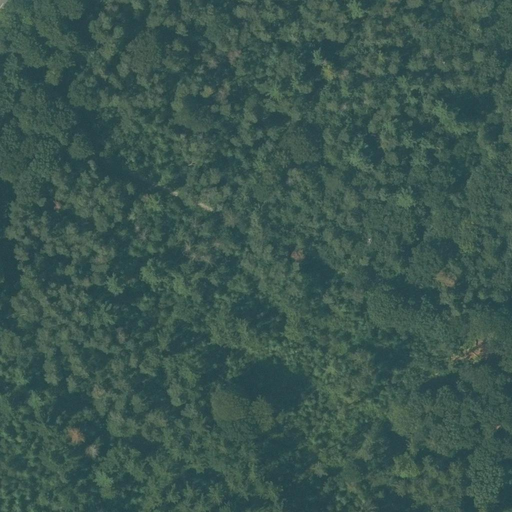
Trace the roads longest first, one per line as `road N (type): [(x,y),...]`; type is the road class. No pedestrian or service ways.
road 1 (track): [(96,511),(110,408),(378,0)]
road 2 (track): [(0,117),(511,343)]
